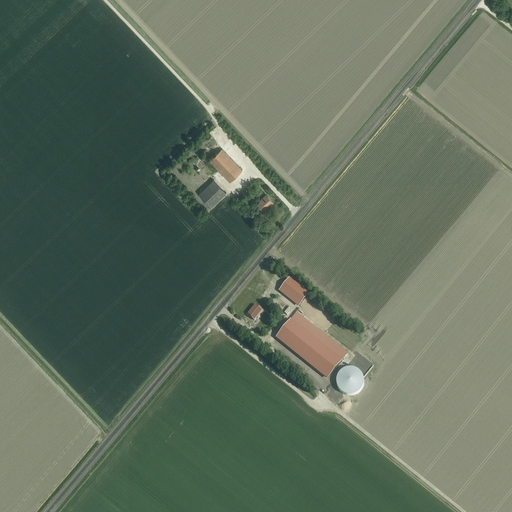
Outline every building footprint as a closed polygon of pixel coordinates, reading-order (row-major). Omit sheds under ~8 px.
[(230,182),(242,170),(222,149),(210,161),(230,182)] [(226,192),(214,180),(199,194),(211,207),(226,192)] [(270,206),(273,203),(266,195),(259,201),(260,202),(257,205),(263,211),(269,205),(270,206)] [(291,276),(281,288),(301,304),(310,292),(291,276)] [(257,318),(263,311),(255,304),(252,308),(253,308),(248,315),(254,320),(257,317),(257,318)] [(290,320),(277,337),(328,379),(342,361),(290,320)] [(362,383),(362,382),(362,381),(362,380),(362,379),(362,378),(361,377),(361,376),(360,375),(359,374),(359,373),(358,372),(357,372),(356,371),(355,370),(354,370),(353,370),(352,369),(351,369),(350,369),(349,369),(348,369),(347,369),(346,369),(345,369),(344,370),(343,370),(342,370),(341,371),(341,372),(340,372),(339,373),(338,374),(338,375),(337,375),(337,376),(336,377),(336,378),(336,379),(335,380),(335,381),(335,382),(335,383),(335,384),(336,385),(336,386),(336,387),(337,388),(337,389),(338,390),(338,391),(339,392),(340,392),(341,393),(341,394),(342,394),(343,395),(344,395),(345,395),(346,396),(347,396),(348,396),(349,396),(350,396),(351,396),(352,395),(353,395),(354,395),(355,394),(356,394),(357,393),(358,392),(359,392),(359,391),(360,390),(360,389),(361,388),(361,387),(362,386),(362,385),(362,384),(362,383)]
